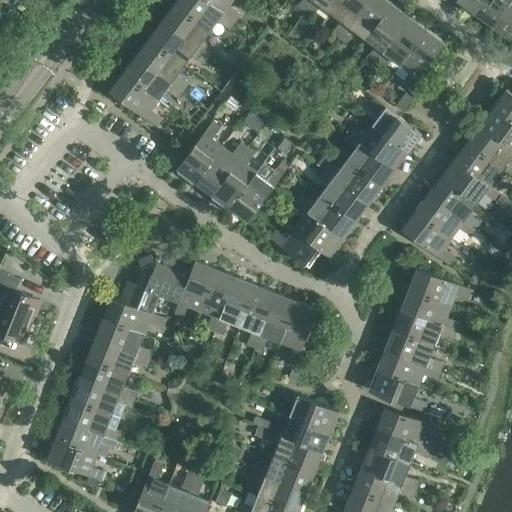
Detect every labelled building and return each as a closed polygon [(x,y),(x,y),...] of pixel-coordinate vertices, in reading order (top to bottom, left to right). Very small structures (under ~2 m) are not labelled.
[(235,21),(206,0),(177,0),(175,3),(211,30),(218,20),(230,28),(235,21)] [(233,0),(206,0),(235,21),(241,14),(229,5),(233,0)] [(305,11),(313,0),(302,0),(298,6),(305,11)] [(331,13),(340,0),(313,0),(305,11),(312,17),(321,5),(331,13)] [(340,37),(367,0),(340,0),(331,13),(341,20),(332,32),(340,37)] [(365,38),(392,3),(388,0),(367,0),(340,37),(347,42),(355,31),(365,38)] [(457,0),(475,13),(484,0),(457,0)] [(492,26),(511,0),(484,0),(475,13),(492,26)] [(510,39),(511,36),(511,0),(492,26),(510,39)] [(211,30),(175,3),(162,20),(209,56),(215,49),(203,40),(211,30)] [(374,63),(409,16),(392,3),(365,38),(376,46),(367,58),(374,63)] [(400,64),(427,29),(409,16),(374,63),(381,68),(390,57),(400,64)] [(209,56),(162,20),(149,38),(185,64),(192,54),(204,63),(209,56)] [(418,78),(445,42),(427,29),(400,64),(410,72),(401,84),(409,90),(409,89),(415,94),(424,83),(418,78)] [(185,64),(149,38),(136,55),(183,90),(189,83),(177,75),(185,64)] [(183,90),(136,55),(123,72),(159,99),(166,89),(178,98),(183,90)] [(151,109),(159,99),(123,72),(110,90),(157,126),(163,118),(151,109)] [(511,92),(507,89),(493,107),(511,120),(511,92)] [(403,110),(413,97),(406,93),(397,105),(403,110)] [(422,133),(406,121),(375,98),(369,106),(380,114),(373,124),(408,151),(422,133)] [(511,120),(493,107),(480,124),(511,147),(511,120)] [(196,182),(222,146),(212,138),(221,127),(213,121),(178,168),(196,182)] [(408,151),(373,124),(365,134),(354,126),(348,133),(396,168),(408,151)] [(511,147),(480,124),(467,141),(503,168),(511,158),(511,147)] [(396,168),(348,133),(343,140),(355,149),(347,159),(383,186),(396,168)] [(503,168),(467,141),(454,159),(502,194),(507,187),(496,178),(503,168)] [(213,195),(248,147),(241,142),(232,154),(222,146),(196,182),(213,195)] [(230,208),(257,172),(247,164),(255,153),(248,147),(213,195),(230,208)] [(383,186),(347,159),(339,169),(328,160),(323,167),(370,203),(383,186)] [(502,194),(454,159),(441,176),(477,203),(485,192),(496,201),(502,194)] [(370,203),(323,167),(317,175),(329,183),(321,193),(357,220),(370,203)] [(248,221),(275,186),(283,174),(276,168),(267,179),(257,172),(230,208),(248,221)] [(477,203),(441,176),(429,193),(476,228),(481,221),(470,213),(477,203)] [(357,220),(321,193),(313,204),(302,195),(297,202),(344,238),(357,220)] [(476,228),(429,193),(416,210),(451,237),(459,227),(470,236),(476,228)] [(344,238),(297,202),(291,209),(303,218),(295,228),(323,249),(323,250),(330,256),(344,238)] [(451,237),(416,210),(402,228),(449,264),(455,256),(444,247),(451,237)] [(323,249),(295,228),(287,238),(276,230),(270,237),(310,267),(323,250),(323,249)] [(179,302),(192,269),(173,261),(170,268),(155,262),(151,255),(139,260),(142,267),(136,283),(128,280),(120,299),(154,313),(161,295),(179,302)] [(200,310),(217,268),(196,260),(192,269),(179,302),(174,315),(183,319),(189,305),(200,310)] [(473,289),(418,267),(410,288),(451,305),(456,293),(469,298),(473,289)] [(215,331),(237,276),(217,268),(200,310),(212,315),(207,328),(215,331)] [(43,301),(16,290),(20,279),(0,270),(0,284),(4,286),(0,296),(0,308),(34,322),(43,301)] [(241,326),(257,284),(237,276),(215,331),(223,335),(229,321),(241,326)] [(255,347),(277,292),(257,284),(241,326),(252,330),(247,344),(255,347)] [(446,316),(451,305),(410,288),(402,308),(456,330),(460,322),(446,316)] [(281,342),(297,300),(277,292),(255,347),(264,350),(269,337),(281,342)] [(167,318),(154,313),(120,299),(112,296),(104,317),(145,333),(150,322),(163,327),(167,318)] [(296,363),(318,309),(297,300),(281,342),(292,346),(287,360),(296,363)] [(0,332),(26,343),(34,322),(0,308),(0,332)] [(456,330),(402,308),(393,328),(435,345),(440,333),(453,338),(456,330)] [(140,345),(145,333),(104,317),(96,337),(150,359),(154,351),(140,345)] [(430,357),(435,345),(393,328),(386,348),(440,370),(444,362),(430,357)] [(150,359),(96,337),(88,357),(129,373),(134,362),(147,367),(150,359)] [(440,370),(386,348),(377,368),(419,385),(423,373),(437,379),(440,370)] [(124,385),(129,373),(88,357),(80,377),(134,399),(138,391),(124,385)] [(414,397),(419,385),(377,368),(369,389),(424,411),(428,402),(414,397)] [(11,379),(0,374),(0,399),(3,400),(11,379)] [(134,399),(80,377),(72,397),(113,414),(118,402),(131,407),(134,399)] [(340,410),(315,400),(285,388),(281,398),(295,403),(290,415),(331,431),(340,410)] [(108,425),(113,414),(72,397),(64,417),(118,439),(122,431),(108,425)] [(422,435),(427,422),(386,406),(378,427),(432,448),(436,440),(422,435)] [(323,451),(331,431),(290,415),(285,426),(272,421),(269,429),(323,451)] [(118,439),(64,417),(56,437),(97,454),(102,442),(115,447),(118,439)] [(432,448),(378,427),(370,447),(411,463),(416,451),(429,457),(432,448)] [(323,451),(269,429),(265,438),(279,443),(274,455),(315,471),(323,451)] [(92,466),(97,454),(56,437),(47,458),(102,480),(106,471),(92,466)] [(406,475),(411,463),(370,447),(362,467),(416,489),(420,480),(406,475)] [(307,491),(315,471),(274,455),(269,466),(256,461),(253,469),(307,491)] [(158,511),(170,483),(158,478),(164,464),(155,461),(134,511),(158,511)] [(416,489),(362,467),(354,487),(395,503),(400,492),(413,497),(416,489)] [(307,491),(253,469),(249,478),(263,483),(258,495),(299,511),(307,491)] [(181,511),(195,477),(187,474),(182,487),(170,483),(158,511),(181,511)] [(205,511),(211,499),(198,494),(204,481),(195,477),(181,511),(205,511)] [(391,511),(395,503),(354,487),(346,507),(358,511),(391,511)] [(242,511),(299,511),(258,495),(253,507),(240,501),(237,510),(242,511)]
